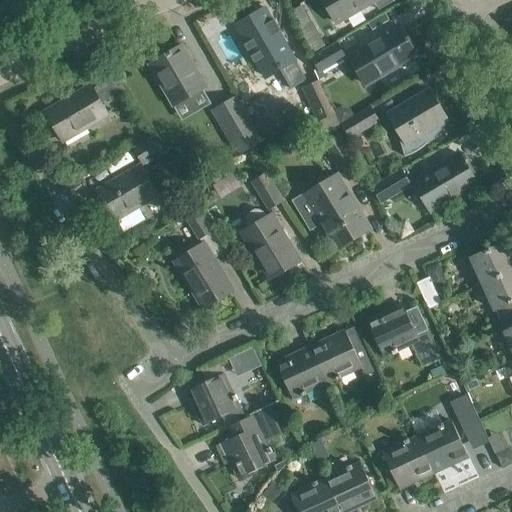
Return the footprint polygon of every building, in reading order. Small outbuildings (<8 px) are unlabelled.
[(323,0),(337,23),(375,0),(323,0)] [(301,7),(290,13),(296,26),(311,57),(326,49),(301,7)] [(295,60),(265,8),(236,25),(264,75),(280,66),(281,68),(295,60)] [(400,26),(349,56),(366,85),(417,55),(409,41),(411,40),(409,36),(407,37),(400,26)] [(343,58),(334,44),(326,49),(311,57),(310,58),(319,72),(343,58)] [(182,45),(149,64),(173,105),(206,86),(182,45)] [(301,78),(320,120),(334,113),(315,71),(301,78)] [(46,111),(63,141),(108,115),(91,85),(46,111)] [(444,123),(444,122),(448,120),(429,89),(388,114),(402,138),(401,139),(406,155),(404,156),(405,157),(416,152),(427,143),(444,123)] [(236,97),(219,107),(214,110),(239,152),(261,139),(236,97)] [(370,108),(341,125),(349,138),(378,121),(370,108)] [(340,136),(326,144),(343,172),(356,164),(340,136)] [(155,137),(135,149),(143,162),(163,151),(155,137)] [(413,182),(431,212),(478,184),(460,154),(413,182)] [(123,232),(145,219),(137,206),(158,195),(141,165),(99,189),(123,232)] [(401,171),(373,188),(382,201),(410,185),(401,171)] [(253,182),(269,208),(283,200),(266,173),(253,182)] [(336,249),(370,228),(337,174),(293,202),(310,229),(320,223),(329,236),(334,233),(341,245),(336,248),(336,249)] [(212,231),(198,209),(186,217),(200,239),(212,231)] [(250,227),(241,232),(270,279),(300,260),(272,214),(268,216),(263,211),(259,209),(256,209),(248,213),(246,217),(246,222),(250,227)] [(483,283),(511,270),(511,259),(504,242),(471,257),(483,283)] [(204,308),(233,290),(204,243),(175,261),(204,308)] [(511,270),(483,283),(500,320),(511,314),(511,270)] [(418,284),(429,308),(441,303),(430,278),(418,284)] [(440,358),(427,330),(428,329),(417,306),(406,311),(403,304),(367,320),(384,356),(412,343),(422,366),(440,358)] [(511,314),(500,320),(511,346),(511,314)] [(346,330),(311,346),(328,382),(361,367),(365,375),(374,371),(362,345),(354,348),(346,330)] [(293,399),(328,382),(311,346),(276,362),(293,399)] [(231,358),(239,374),(262,364),(254,347),(231,358)] [(431,371),(434,378),(446,373),(442,366),(431,371)] [(223,416),(228,426),(245,418),(224,373),(188,390),(204,425),(223,416)] [(391,400),(390,400),(392,404),(394,408),(402,404),(399,397),(398,396),(391,400)] [(466,396),(450,404),(462,430),(479,422),(466,396)] [(233,437),(222,443),(239,478),(275,460),(264,438),(267,436),(268,438),(277,434),(270,421),(275,419),(269,407),(245,418),(228,426),(233,437)] [(453,421),(417,437),(433,473),(469,456),(453,421)] [(400,488),(433,473),(417,437),(383,453),(400,488)] [(322,439),(311,444),(319,461),(330,456),(322,439)] [(496,455),(502,468),(511,463),(511,455),(511,454),(503,451),(496,455)] [(325,478),(341,511),(348,511),(378,498),(361,462),(325,478)] [(341,511),(325,478),(292,494),(299,511),(341,511)] [(274,482),(264,494),(273,501),(283,490),(274,482)]
